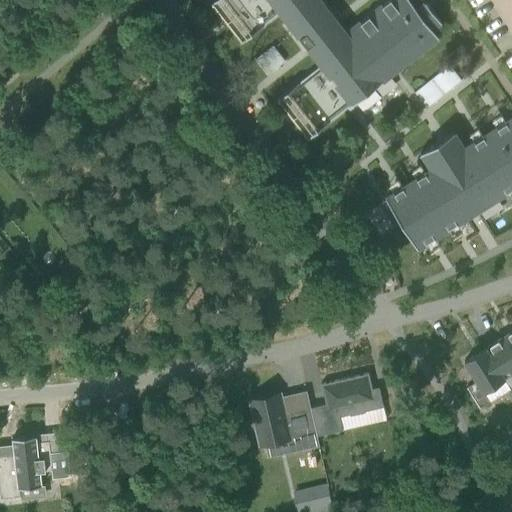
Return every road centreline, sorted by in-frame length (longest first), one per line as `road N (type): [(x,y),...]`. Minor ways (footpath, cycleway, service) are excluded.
road 1 (residential): [(0,395),(115,385),(386,320)]
road 2 (residential): [(386,320),(170,0)]
road 3 (residential): [(386,320),(511,282)]
